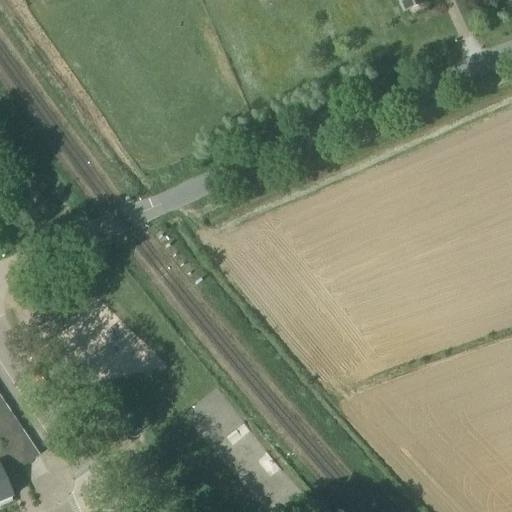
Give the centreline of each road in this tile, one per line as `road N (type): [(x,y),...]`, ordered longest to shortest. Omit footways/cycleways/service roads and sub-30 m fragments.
road 1 (unclassified): [(0,272),(511,54)]
road 2 (track): [(174,199),(193,216),(227,206),(511,82)]
road 3 (residential): [(97,497),(0,340)]
